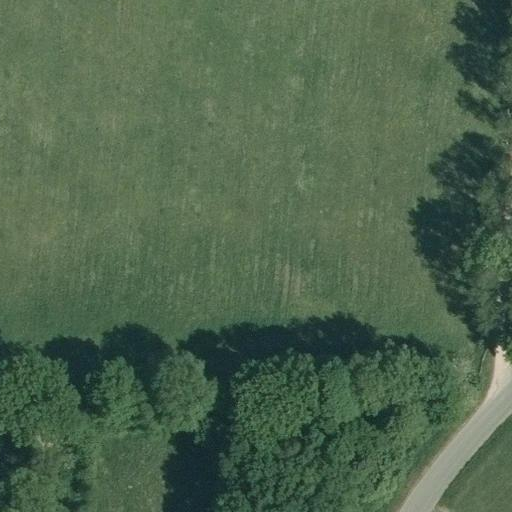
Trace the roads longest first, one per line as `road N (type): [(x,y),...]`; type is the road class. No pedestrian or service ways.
road 1 (track): [(511,380),(499,364),(511,200)]
road 2 (unclassified): [(413,511),(511,390)]
road 3 (track): [(499,364),(377,346)]
